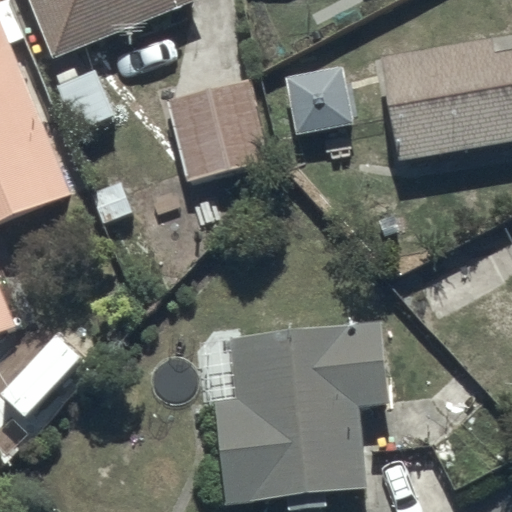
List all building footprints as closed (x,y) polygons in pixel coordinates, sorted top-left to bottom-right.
[(29,0),(53,57),(188,0),(29,0)] [(0,218),(70,191),(0,14),(0,218)] [(491,37),(382,56),(401,159),(511,139),(511,45),(493,49),(491,37)] [(74,67),(55,75),(59,85),(57,86),(76,130),(114,113),(93,67),(77,74),(74,67)] [(343,67),(285,76),(294,134),(353,125),(343,67)] [(249,79),(170,99),(189,180),(269,160),(249,79)] [(0,267),(0,341),(28,329),(0,267)] [(381,318),(198,340),(201,401),(220,400),(225,499),(288,496),(288,507),(328,505),(327,492),(369,487),(359,404),(391,400),(381,318)]
